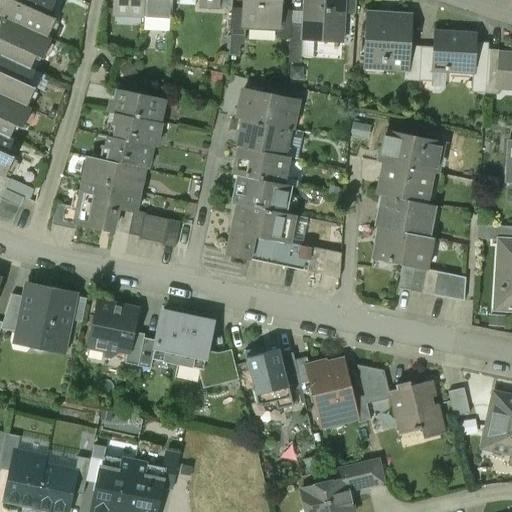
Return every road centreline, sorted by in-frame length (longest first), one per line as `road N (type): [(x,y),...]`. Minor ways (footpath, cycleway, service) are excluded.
road 1 (residential): [(31,253),(97,0)]
road 2 (residential): [(184,287),(221,117)]
road 3 (residential): [(511,354),(342,321)]
road 4 (residential): [(342,321),(184,287)]
road 5 (residential): [(342,321),(356,163)]
road 6 (residential): [(184,287),(31,253)]
